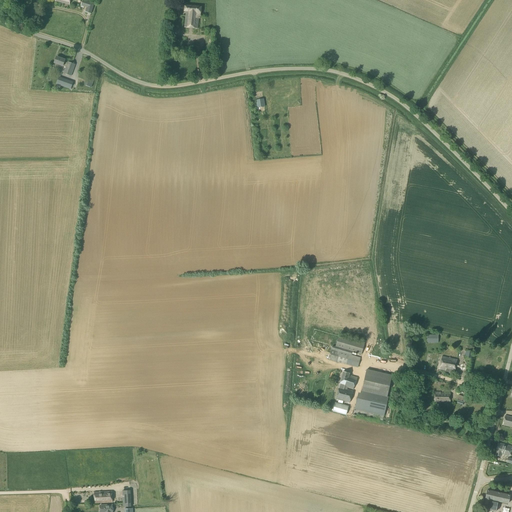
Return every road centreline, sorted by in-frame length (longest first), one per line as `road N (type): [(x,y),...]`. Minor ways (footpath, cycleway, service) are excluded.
road 1 (unclassified): [(511,213),(396,99),(345,75),(292,69),(156,88),(0,18)]
road 2 (unclassified): [(478,482),(511,347)]
